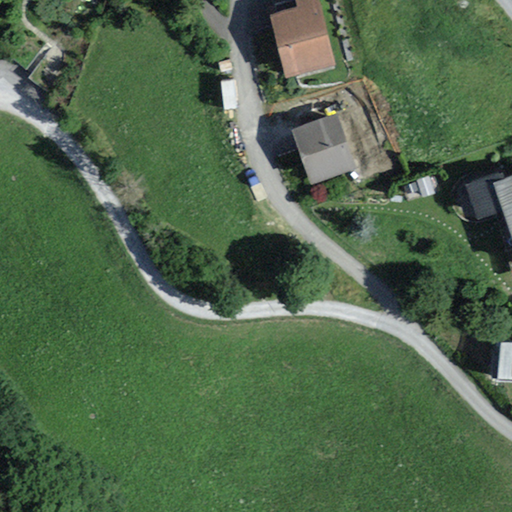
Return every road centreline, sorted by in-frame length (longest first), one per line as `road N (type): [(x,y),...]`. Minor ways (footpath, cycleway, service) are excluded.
road 1 (residential): [(414,332),(342,310),(221,311),(182,301),(152,273),(86,164),(40,115),(0,89)]
road 2 (residential): [(414,332),(376,286),(303,226),(266,173),(241,53),(241,0)]
road 3 (residential): [(511,431),(414,332)]
